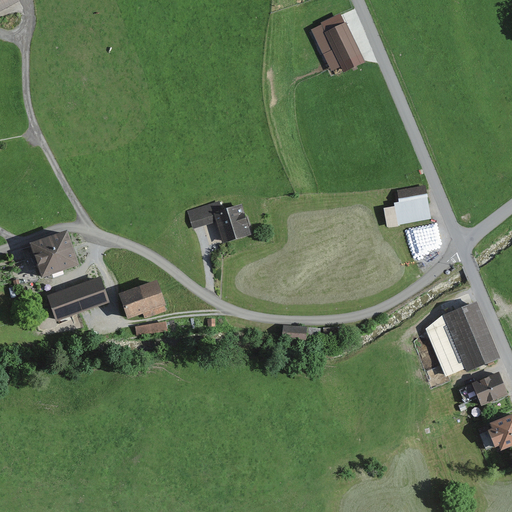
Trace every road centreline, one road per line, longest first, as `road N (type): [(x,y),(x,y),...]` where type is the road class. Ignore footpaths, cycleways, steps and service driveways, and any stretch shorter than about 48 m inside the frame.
road 1 (residential): [(461,249),(379,309),(312,322),(227,308),(149,253),(90,231),(58,228),(0,250)]
road 2 (unclassified): [(461,249),(355,0)]
road 3 (track): [(91,330),(236,311)]
road 4 (unclassified): [(511,369),(461,249)]
